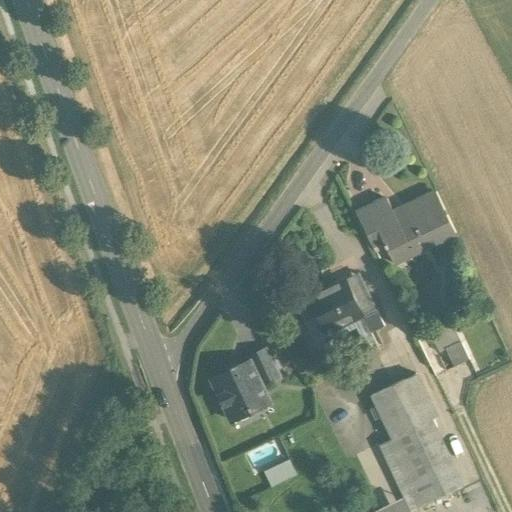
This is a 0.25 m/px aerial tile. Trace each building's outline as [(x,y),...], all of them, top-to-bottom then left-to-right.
[(436,192),(394,213),(388,200),(357,214),(370,241),(381,236),(385,245),(384,245),(387,250),(388,249),(392,258),(423,243),(426,249),(456,234),(436,192)] [(381,236),(370,241),(374,250),(384,245),(385,245),(381,236)] [(423,243),(392,258),(395,264),(426,249),(423,243)] [(359,274),(345,280),(352,295),(366,289),(359,274)] [(345,280),(311,297),(320,317),(308,323),(318,344),(334,336),(333,333),(333,332),(333,330),(361,317),(362,316),(352,295),(345,280)] [(376,310),(366,289),(352,295),(362,316),(376,310)] [(362,316),(361,317),(369,334),(384,327),(376,310),(362,316)] [(453,324),(431,335),(439,353),(446,350),(454,368),(470,360),(453,324)] [(279,376),(267,350),(266,351),(266,350),(247,359),(249,363),(250,362),(261,385),(279,376),(278,376),(279,376)] [(249,363),(212,381),(231,422),(270,404),(261,385),(250,362),(249,363)] [(437,419),(417,375),(372,395),(380,414),(392,440),(379,446),(404,500),(408,511),(410,511),(455,492),(428,433),(437,429),(433,420),(437,419)] [(408,511),(404,500),(381,511),(408,511)]
